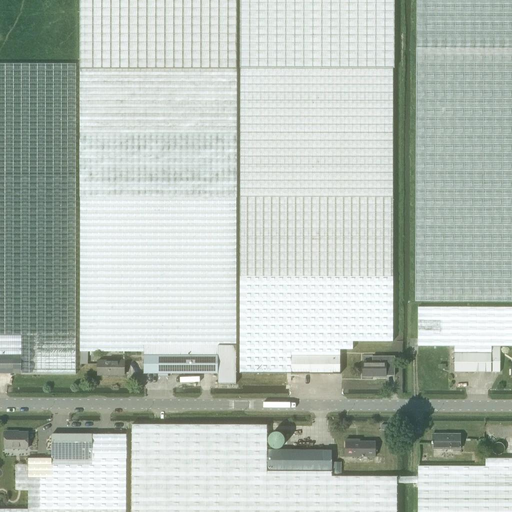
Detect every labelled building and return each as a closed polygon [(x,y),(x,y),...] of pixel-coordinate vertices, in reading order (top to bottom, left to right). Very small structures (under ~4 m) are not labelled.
[(218,351),(218,344),(235,344),(237,70),(236,0),(80,0),(80,69),(79,352),(143,351),(218,351)] [(393,0),(240,0),(239,374),(291,373),(291,352),(339,352),(339,350),(352,350),(352,342),(392,342),(392,68),(393,68),(393,0)] [(511,0),(416,0),(416,49),(415,301),(511,301),(511,0)] [(21,355),(21,372),(21,373),(76,373),(76,64),(0,63),(0,335),(21,336),(21,355)] [(454,346),(454,353),(467,353),(467,347),(490,347),(490,361),(499,361),(500,361),(500,346),(511,346),(511,307),(418,307),(418,346),(454,346)] [(0,355),(21,355),(21,336),(0,335),(0,355)] [(218,351),(218,374),(218,383),(235,383),(235,376),(235,344),(218,344),(218,351)] [(499,372),(499,361),(490,361),(490,347),(467,347),(467,353),(454,353),(454,372),(499,372)] [(143,373),(218,374),(218,351),(143,351),(143,373)] [(339,374),(339,352),(291,352),(291,373),(339,374)] [(13,373),(21,373),(21,372),(21,355),(0,355),(0,372),(13,373)] [(385,377),(385,376),(394,376),(395,357),(372,357),(372,362),(362,363),(362,377),(385,377)] [(123,375),(123,360),(98,360),(97,375),(123,375)] [(268,470),(268,450),(267,424),(133,424),(133,450),(132,511),(396,511),(396,477),(341,477),(331,477),(331,471),(268,470)] [(27,449),(27,433),(5,432),(4,449),(27,449)] [(92,434),(92,458),(51,458),(28,458),(28,464),(15,464),(15,490),(28,490),(28,498),(28,509),(0,509),(0,511),(125,511),(126,457),(126,435),(92,434)] [(51,458),(92,458),(92,434),(51,434),(51,458)] [(460,449),(460,434),(432,434),(432,449),(443,449),(443,454),(450,454),(450,449),(460,449)] [(375,457),(375,442),(354,442),(354,440),(345,440),(345,456),(375,457)] [(331,477),(341,477),(341,463),(331,463),(331,450),(268,450),(268,470),(331,471),(331,477)] [(511,511),(511,458),(484,458),(484,466),(417,466),(416,511),(511,511)]
